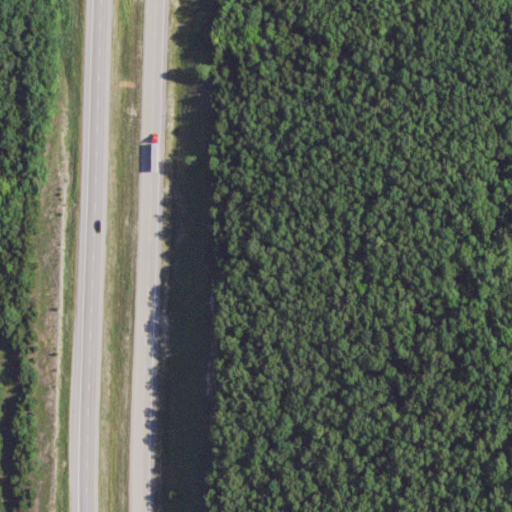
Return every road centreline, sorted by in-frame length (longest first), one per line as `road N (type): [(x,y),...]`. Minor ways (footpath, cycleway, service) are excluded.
road 1 (trunk): [(100,0),(82,511)]
road 2 (trunk): [(145,511),(162,0)]
